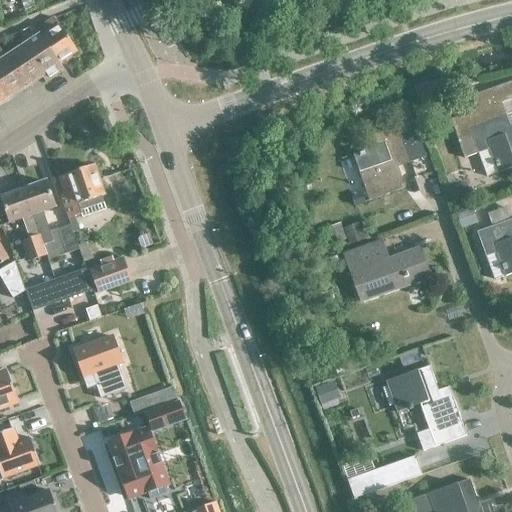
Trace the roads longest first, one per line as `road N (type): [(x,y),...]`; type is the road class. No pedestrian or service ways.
road 1 (secondary): [(304,511),(168,132)]
road 2 (secondary): [(168,132),(387,49),(511,14)]
road 3 (residential): [(503,384),(435,184)]
road 4 (residential): [(92,511),(34,344)]
road 5 (residential): [(0,149),(111,76),(148,77)]
